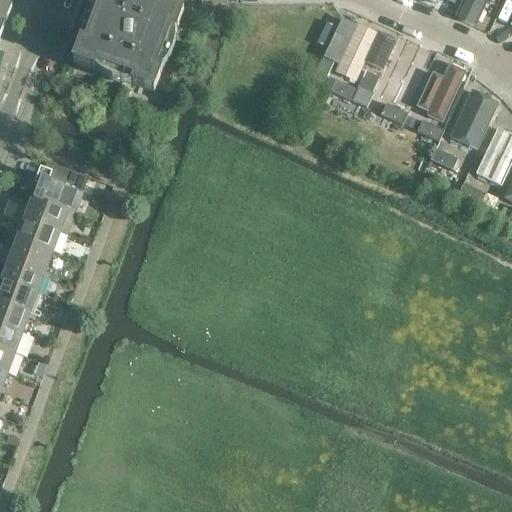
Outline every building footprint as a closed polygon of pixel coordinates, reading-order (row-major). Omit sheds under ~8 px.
[(0,0),(0,37),(12,7),(0,2),(0,0)] [(96,0),(95,4),(92,7),(88,11),(86,16),(83,23),(81,31),(80,38),(80,42),(81,42),(73,64),(94,72),(94,73),(96,75),(97,76),(102,80),(105,82),(111,84),(123,87),(131,87),(133,87),(154,93),(161,72),(163,73),(164,72),(167,68),(171,61),(174,55),(177,41),(176,36),(176,34),(183,13),(162,5),(161,3),(157,0),(96,0)] [(462,0),(456,14),(473,21),(481,3),(493,9),(497,0),(462,0)] [(335,72),(353,80),(363,57),(376,63),(382,48),(370,42),(374,33),(356,25),(335,72)] [(376,90),(407,105),(429,56),(408,46),(396,72),(386,67),(376,90)] [(322,86),(332,65),(322,60),(312,82),(322,86)] [(428,119),(443,126),(466,75),(452,68),(446,81),(435,76),(418,112),(429,117),(428,119)] [(373,95),(381,79),(366,72),(359,88),(373,95)] [(336,82),(330,93),(352,103),(357,92),(336,82)] [(475,147),(496,103),(464,89),(444,132),(475,147)] [(387,105),(381,117),(403,127),(408,115),(387,105)] [(415,118),(408,115),(403,127),(414,131),(417,124),(415,118)] [(423,122),(417,133),(439,144),(444,132),(423,122)] [(470,172),(500,186),(511,159),(511,132),(508,130),(505,137),(490,130),(470,172)] [(436,150),(431,162),(453,172),(458,161),(436,150)] [(40,168),(35,183),(40,185),(35,200),(73,214),(81,193),(58,185),(64,170),(47,164),(45,170),(40,168)] [(511,176),(502,197),(511,201),(511,176)] [(464,185),(459,196),(480,207),(486,196),(464,185)] [(10,204),(7,213),(60,232),(61,234),(65,235),(73,214),(35,200),(30,211),(10,204)] [(60,232),(7,213),(4,222),(24,229),(20,240),(51,252),(58,233),(61,234),(60,232)] [(0,246),(0,256),(44,273),(51,252),(20,240),(15,252),(0,246)] [(44,273),(0,256),(0,267),(8,270),(4,281),(36,293),(44,273)] [(0,302),(29,313),(36,293),(4,281),(0,292),(0,302)] [(29,313),(0,302),(0,325),(21,333),(29,313)] [(0,348),(14,354),(21,333),(0,325),(0,348)] [(14,354),(0,348),(0,372),(6,375),(14,354)] [(20,439),(9,435),(6,443),(17,447),(20,439)]
